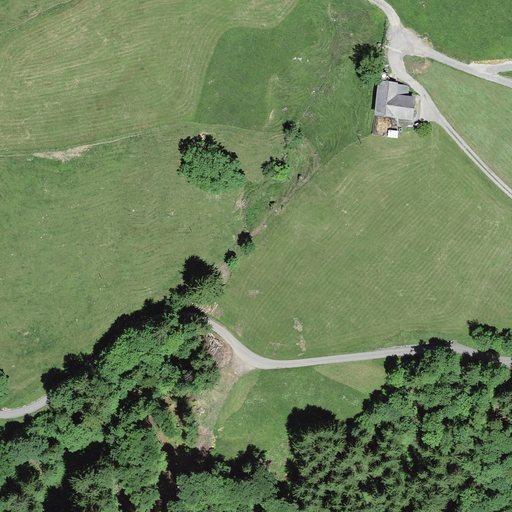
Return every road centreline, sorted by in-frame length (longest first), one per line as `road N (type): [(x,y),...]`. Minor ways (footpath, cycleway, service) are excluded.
road 1 (unclassified): [(511,355),(267,364),(188,308),(152,320),(38,406),(0,415)]
road 2 (unclassified): [(511,196),(397,72),(394,32)]
road 3 (unclassified): [(394,32),(511,84)]
